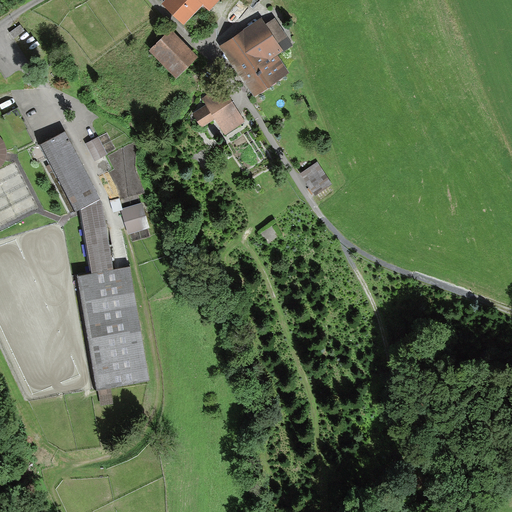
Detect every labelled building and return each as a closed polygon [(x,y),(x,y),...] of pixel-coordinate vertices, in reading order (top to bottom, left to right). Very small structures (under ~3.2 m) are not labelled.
[(167,0),(162,6),(183,27),(203,6),(210,13),(221,0),(167,0)] [(285,53),(278,44),(288,38),(275,20),(267,26),(262,18),(218,49),(254,100),(291,74),(279,57),(285,53)] [(149,52),(176,82),(198,60),(170,31),(149,52)] [(201,124),(216,116),(225,134),(246,122),(226,84),(201,97),(204,102),(192,108),(201,124)] [(20,107),(4,115),(12,131),(13,131),(21,148),(36,141),(20,107)] [(43,141),(76,207),(80,205),(100,195),(67,129),(43,141)] [(98,135),(87,142),(96,159),(108,152),(98,135)] [(327,184),(314,162),(299,170),(312,193),(327,184)] [(80,205),(92,271),(115,266),(100,195),(80,205)] [(122,207),(129,231),(149,225),(142,201),(122,207)] [(78,273),(96,384),(150,375),(132,264),(115,266),(92,271),(78,273)]
